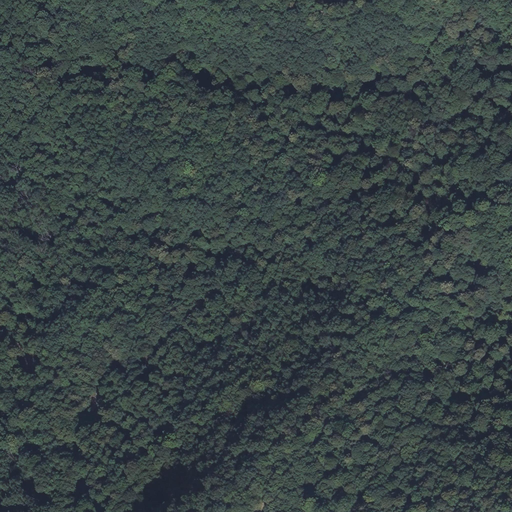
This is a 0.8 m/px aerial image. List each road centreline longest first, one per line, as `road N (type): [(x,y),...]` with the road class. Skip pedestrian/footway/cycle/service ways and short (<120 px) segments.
road 1 (track): [(0,395),(24,375),(58,301),(53,206),(66,102),(51,86),(0,96)]
road 2 (track): [(511,320),(454,331),(394,370),(231,511)]
road 3 (track): [(284,511),(282,498),(318,476),(359,414),(422,352)]
